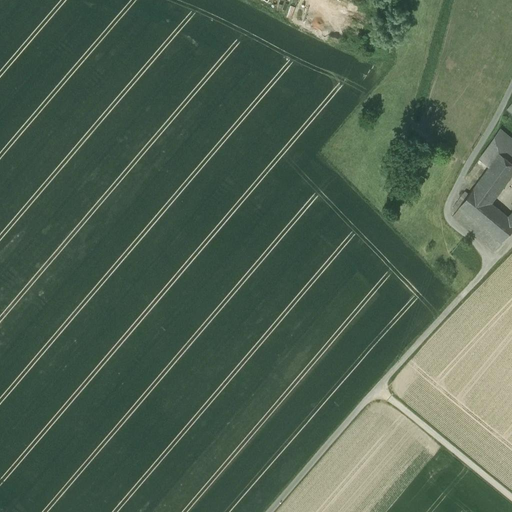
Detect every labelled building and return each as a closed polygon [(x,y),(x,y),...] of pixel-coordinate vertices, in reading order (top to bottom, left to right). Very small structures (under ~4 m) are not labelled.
[(278,0),(276,9),(286,12),(289,0),(267,0),(265,7),(269,8),(271,0),(278,0)] [(271,0),(269,9),(274,11),(277,0),(271,0)] [(488,168),(473,189),(491,204),(511,175),(511,165),(511,166),(511,165),(511,140),(500,130),(479,160),(488,168)] [(501,244),(511,231),(511,221),(508,217),(491,204),(473,189),(469,195),(459,208),(501,244)] [(452,210),(455,213),(459,208),(469,195),(465,192),(452,210)] [(494,252),(501,244),(459,208),(455,213),(452,217),(494,252)]
